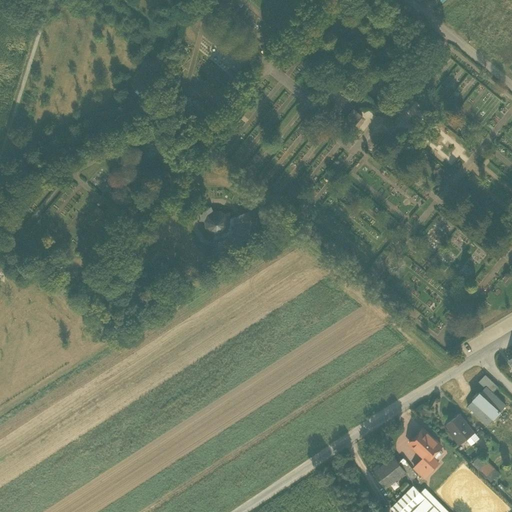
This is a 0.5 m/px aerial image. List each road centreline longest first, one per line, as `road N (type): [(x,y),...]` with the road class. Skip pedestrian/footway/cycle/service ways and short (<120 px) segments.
road 1 (residential): [(479,357),(238,511)]
road 2 (residential): [(408,0),(511,86)]
